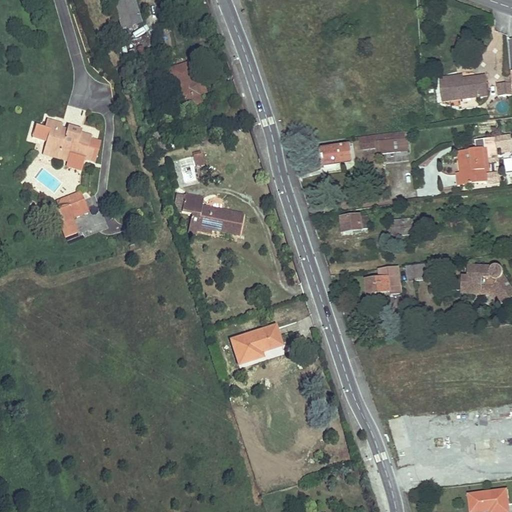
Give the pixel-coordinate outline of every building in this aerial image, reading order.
[(121,29),(141,23),(133,0),(130,0),(114,5),(121,29)] [(194,83),(193,79),(188,64),(170,70),(182,108),(200,102),(198,95),(205,93),(201,81),(194,83)] [(459,77),(442,80),(444,102),(488,96),(486,78),(464,81),(460,82),(459,77)] [(70,133),(67,132),(61,130),(62,125),(47,121),(45,129),(35,126),(32,138),(46,142),(43,151),(60,156),(61,151),(69,153),(69,155),(86,159),(91,140),(92,137),(81,134),(81,132),(74,130),(70,133)] [(169,150),(162,131),(152,134),(155,142),(150,144),(154,156),(169,150)] [(397,133),(368,137),(370,149),(377,148),(378,156),(383,155),(383,159),(396,158),(395,154),(407,152),(406,140),(398,141),(397,133)] [(370,149),(368,137),(359,138),(361,151),(370,149)] [(496,139),(497,149),(501,149),(511,147),(511,140),(511,138),(496,139)] [(485,141),(487,161),(490,160),(491,164),(499,163),(499,159),(498,159),(497,149),(496,139),(485,141)] [(86,159),(85,161),(95,163),(101,143),(91,140),(86,159)] [(459,153),(461,163),(466,162),(467,173),(462,173),(463,187),(487,184),(485,171),(484,162),(487,161),(485,141),(475,142),(477,151),(459,153)] [(343,161),(352,160),(351,146),(320,151),(322,168),(342,166),(341,163),(344,163),(343,161)] [(68,162),(67,167),(82,171),(85,161),(86,159),(69,155),(69,153),(61,151),(60,156),(43,151),(42,155),(68,162)] [(200,182),(196,168),(204,166),(201,154),(176,160),(183,187),(200,182)] [(489,176),(490,184),(500,183),(499,174),(489,176)] [(196,236),(197,232),(198,225),(216,228),(216,232),(239,237),(243,216),(202,208),(204,199),(185,195),(181,213),(192,215),(188,234),(196,236)] [(60,210),(65,222),(73,218),(89,212),(85,200),(60,210)] [(65,222),(60,210),(55,212),(66,238),(79,232),(73,218),(65,222)] [(369,229),(367,217),(340,220),(342,234),(361,232),(360,230),(369,229)] [(411,235),(409,220),(391,222),(393,237),(411,235)] [(198,225),(197,232),(209,235),(210,231),(216,232),(216,228),(198,225)] [(421,266),(414,266),(416,280),(423,279),(421,266)] [(391,296),(402,294),(398,268),(379,271),(380,280),(365,282),(367,296),(380,295),(390,293),(391,296)] [(511,299),(511,291),(502,277),(501,269),(467,268),(467,278),(462,278),(461,290),(483,291),(483,286),(492,287),(504,305),(511,299)] [(461,294),(492,296),(500,308),(504,305),(492,287),(483,286),(483,291),(461,290),(461,294)] [(275,328),(231,341),(238,366),(262,359),(260,353),(281,347),(275,328)] [(508,511),(506,492),(469,497),(470,511),(484,511),(485,511),(489,511),(508,511)]
